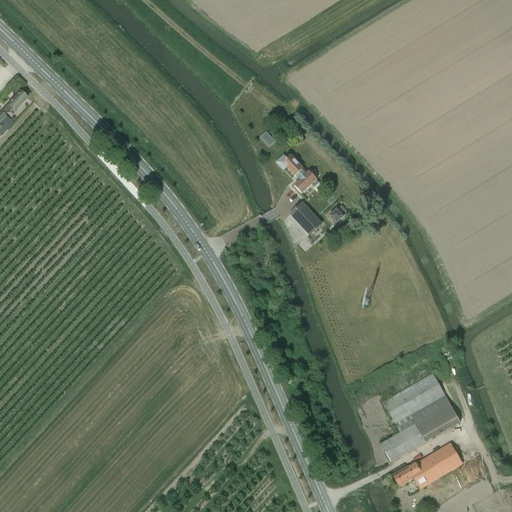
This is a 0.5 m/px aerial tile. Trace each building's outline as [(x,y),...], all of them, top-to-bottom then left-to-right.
[(0,129),(2,128),(0,125),(0,122),(12,109),(15,111),(27,99),(20,91),(8,104),(0,112),(0,129)] [(266,132),(261,137),(270,147),(276,141),(266,132)] [(319,183),(317,180),(318,179),(309,171),(306,173),(302,170),(304,168),(290,154),(282,162),(295,177),(296,176),(300,179),(294,185),(302,194),(312,185),(314,187),(319,183)] [(289,214),(309,235),(322,224),(302,202),(289,214)] [(337,208),(329,215),(337,224),(345,216),(344,216),(348,212),(342,206),(338,209),(337,208)] [(383,402),(395,425),(400,434),(379,446),(389,464),(425,443),(460,423),(433,374),(383,402)] [(462,465),(450,444),(416,465),(418,468),(411,472),(408,467),(393,476),(400,488),(414,479),(421,491),(462,465)]
